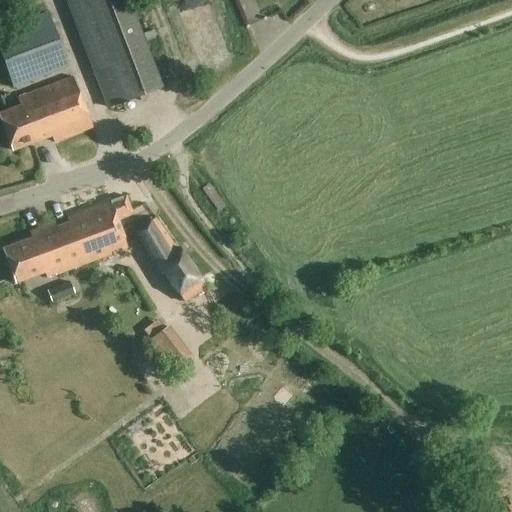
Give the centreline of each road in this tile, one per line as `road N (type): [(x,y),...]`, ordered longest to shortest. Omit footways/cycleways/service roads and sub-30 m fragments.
road 1 (track): [(136,160),(202,253),(404,421),(474,511)]
road 2 (residential): [(0,206),(162,145),(328,0)]
